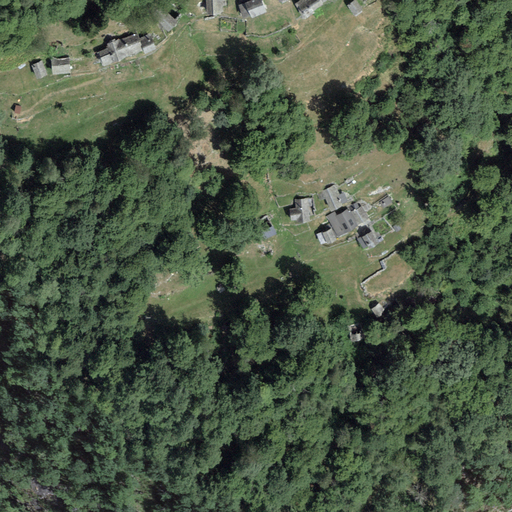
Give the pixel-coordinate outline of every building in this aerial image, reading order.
[(204,0),(205,12),(223,11),(222,0),(204,0)] [(262,0),(248,0),(238,4),(244,17),(266,9),(262,0)] [(322,2),(320,0),(298,0),(297,1),(305,14),(322,2)] [(364,8),(357,0),(352,0),(347,5),(356,15),(364,8)] [(178,21),(164,9),(155,20),(169,31),(178,21)] [(108,46),(99,51),(104,64),(143,47),(145,51),(156,46),(150,32),(140,36),(138,30),(116,40),(112,32),(103,36),(108,46)] [(70,56),(51,57),(53,73),(72,72),(70,56)] [(42,60),(31,64),(37,78),(48,73),(42,60)] [(334,185),(323,191),(331,209),(349,201),(344,192),(339,194),(334,185)] [(313,198),(295,199),(296,207),(289,208),(290,221),(310,220),(309,206),(314,206),(313,198)] [(362,206),(352,211),(359,223),(368,217),(362,206)] [(336,211),(327,216),(338,235),(358,224),(349,208),(338,214),(336,211)] [(270,221),(249,232),(256,244),(277,233),(270,221)] [(335,238),(331,228),(317,234),(321,244),(335,238)] [(378,241),(371,229),(357,238),(363,248),(368,244),(370,247),(378,241)] [(384,309),(377,301),(370,308),(377,316),(384,309)] [(361,323),(348,326),(352,341),(365,337),(361,323)]
